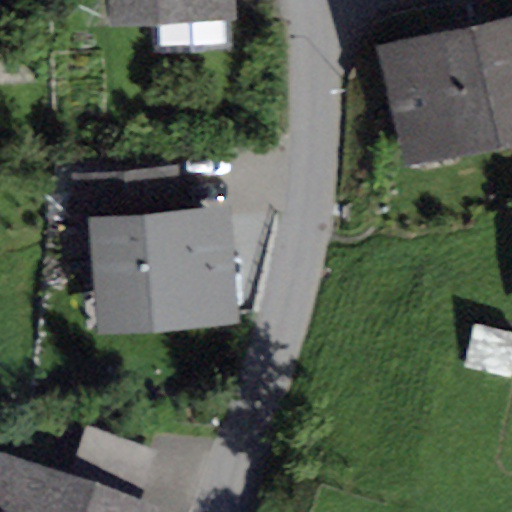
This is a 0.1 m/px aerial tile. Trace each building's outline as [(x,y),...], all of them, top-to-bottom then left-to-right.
[(116,0),(118,32),(161,30),(163,59),(236,55),(234,26),(244,25),(242,0),(116,0)] [(511,143),(511,14),(464,26),(496,147),(511,143)] [(496,147),(464,26),(376,47),(407,168),(496,147)] [(55,140),(51,97),(10,101),(14,144),(55,140)] [(246,330),(237,214),(187,218),(183,170),(72,179),(76,238),(98,237),(106,341),(246,330)] [(511,375),(511,372),(511,324),(469,314),(458,363),(511,375)] [(73,481),(145,506),(162,459),(90,433),(73,481)] [(128,511),(2,469),(0,474),(0,511),(128,511)]
